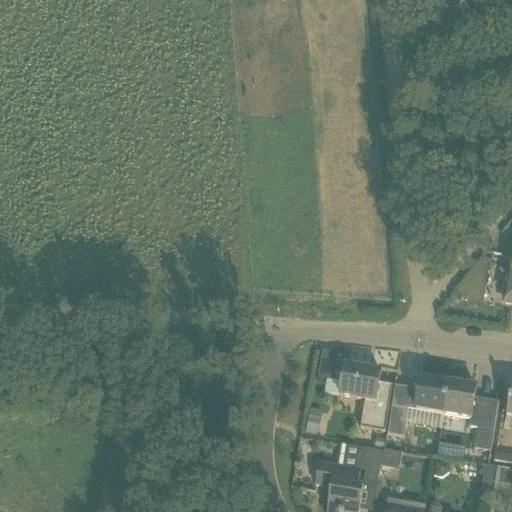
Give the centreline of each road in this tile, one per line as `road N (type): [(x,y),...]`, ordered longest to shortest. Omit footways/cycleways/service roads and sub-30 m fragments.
road 1 (unclassified): [(274,339),(234,322),(0,311)]
road 2 (residential): [(282,511),(265,446),(274,339)]
road 3 (residential): [(419,338),(422,309),(511,202)]
road 4 (residential): [(419,338),(312,329),(274,339)]
